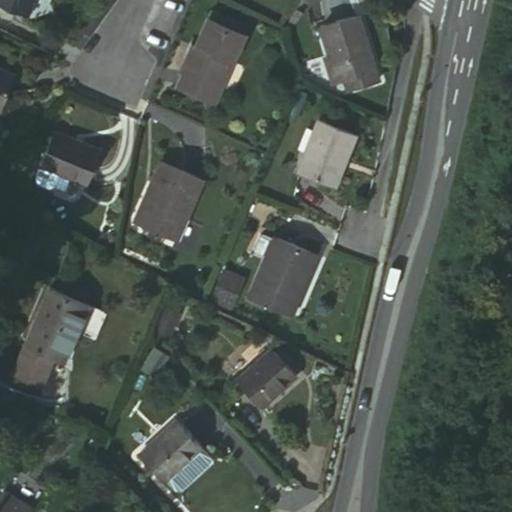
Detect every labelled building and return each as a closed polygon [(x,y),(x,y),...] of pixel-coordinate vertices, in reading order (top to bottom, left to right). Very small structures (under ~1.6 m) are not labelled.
[(24,0),(0,0),(20,10),(24,0)] [(357,14),(320,24),(331,79),(372,67),(357,14)] [(239,37),(206,19),(172,87),(206,105),(239,37)] [(351,133),(313,113),(284,175),(320,194),(351,133)] [(95,152),(52,131),(37,162),(80,184),(95,152)] [(209,174),(171,156),(144,211),(182,229),(209,174)] [(306,249),(268,228),(239,288),(277,306),(306,249)] [(86,297),(42,277),(1,364),(29,378),(43,348),(59,356),(86,297)] [(170,333),(180,310),(166,304),(156,327),(170,333)] [(288,372),(265,344),(227,375),(251,404),(288,372)] [(191,447),(167,419),(133,451),(155,479),(191,447)] [(0,511),(21,511),(28,502),(0,484),(0,511)]
